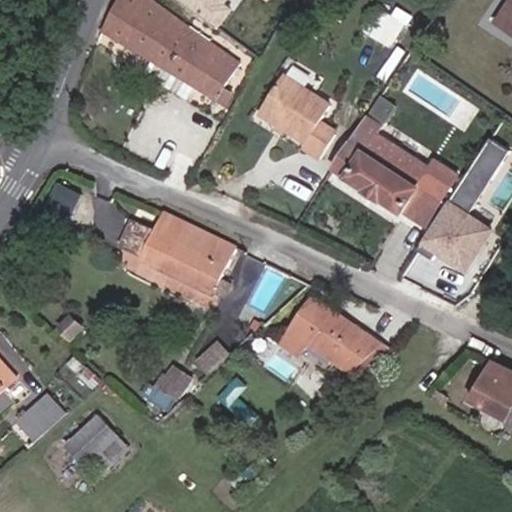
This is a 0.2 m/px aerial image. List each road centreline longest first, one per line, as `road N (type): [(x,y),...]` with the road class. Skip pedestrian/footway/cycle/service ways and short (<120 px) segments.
road 1 (unclassified): [(511,352),(204,206),(42,144)]
road 2 (residential): [(95,0),(42,144)]
